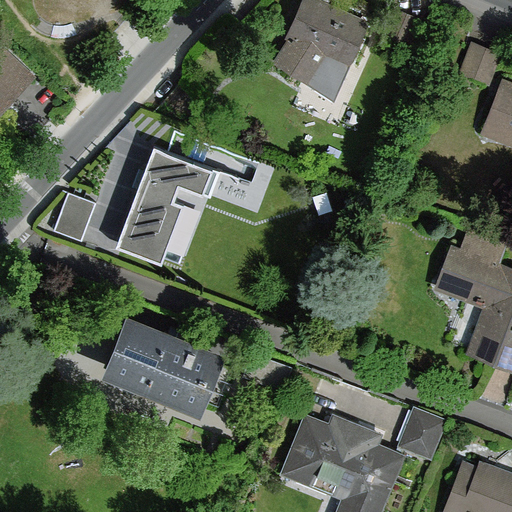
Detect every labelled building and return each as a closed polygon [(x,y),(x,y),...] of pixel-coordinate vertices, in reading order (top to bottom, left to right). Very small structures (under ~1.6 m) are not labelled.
[(293,38),(278,63),(310,83),(327,56),(349,66),(369,23),(314,0),(304,0),(289,35),(293,38)] [(419,20),(396,10),(383,40),(406,50),(419,20)] [(499,53),(475,45),(464,74),(489,83),(499,53)] [(0,113),(33,78),(6,52),(0,58),(0,113)] [(511,85),(505,82),(486,131),(511,141),(511,85)] [(221,169),(165,148),(156,172),(151,171),(127,236),(160,248),(178,200),(173,198),(179,185),(210,197),(221,169)] [(97,202),(69,192),(55,230),(82,241),(97,202)] [(342,207),(318,198),(302,239),(326,248),(342,207)] [(467,252),(498,264),(507,240),(472,227),(463,251),(467,252)] [(511,269),(498,264),(467,252),(452,292),(488,305),(472,351),(511,366),(511,269)] [(217,356),(131,321),(112,368),(198,402),(217,356)] [(282,390),(292,367),(253,353),(244,375),(282,390)] [(416,409),(401,444),(431,457),(445,420),(416,409)] [(331,425),(307,416),(288,462),(350,486),(339,511),(379,511),(403,455),(358,437),(362,427),(335,416),(331,425)] [(479,469),(464,464),(451,501),(469,507),(469,511),(511,511),(511,474),(481,463),(479,469)]
